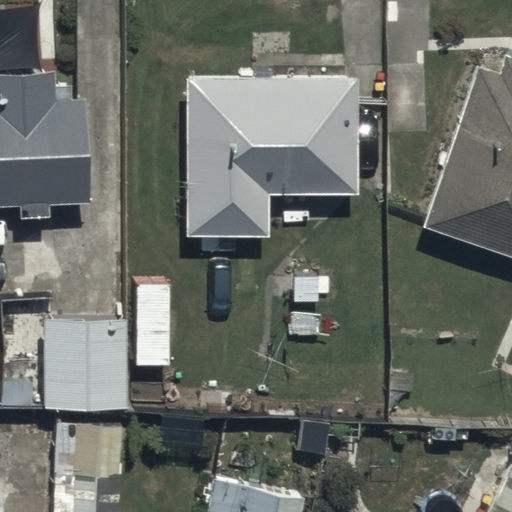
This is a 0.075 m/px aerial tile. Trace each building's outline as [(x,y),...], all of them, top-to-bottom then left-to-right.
[(511,46),(501,43),(496,60),(467,51),(415,211),(511,242),(511,46)] [(0,192),(13,192),(13,203),(43,202),(43,189),(82,188),(80,86),(71,85),(70,68),(55,69),(55,54),(0,55),(0,192)] [(352,63),(182,63),(179,222),(265,222),(265,178),(352,179),(352,63)] [(117,310),(48,309),(48,393),(117,393),(117,310)] [(117,415),(51,413),(50,503),(115,505),(117,415)] [(511,511),(511,459),(505,456),(480,511),(511,511)] [(209,465),(199,511),(298,511),(304,486),(209,465)]
